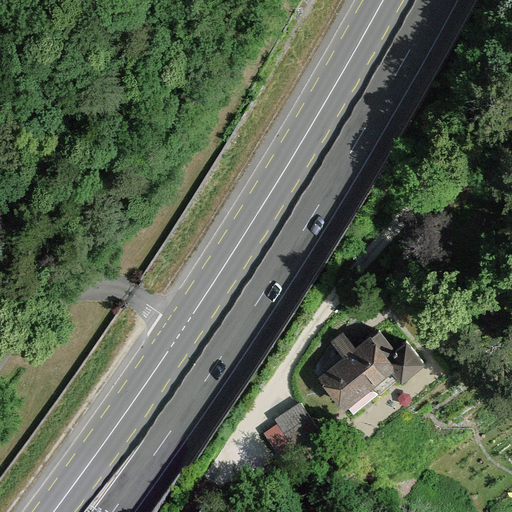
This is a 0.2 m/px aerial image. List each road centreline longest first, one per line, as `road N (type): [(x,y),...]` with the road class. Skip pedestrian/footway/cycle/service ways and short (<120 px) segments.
road 1 (motorway): [(371,0),(219,256),(40,511)]
road 2 (primary): [(383,0),(230,256),(53,511)]
road 3 (motorway): [(113,511),(267,288),(438,0)]
road 4 (track): [(511,103),(448,214),(412,244),(364,267),(195,511)]
